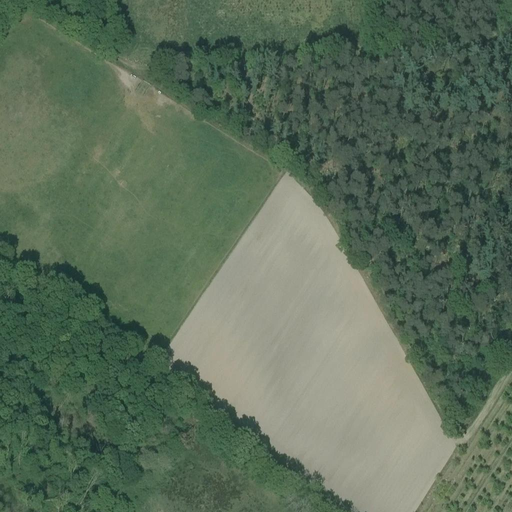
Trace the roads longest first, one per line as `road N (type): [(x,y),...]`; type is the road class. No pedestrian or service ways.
road 1 (track): [(511,54),(136,67),(75,22)]
road 2 (track): [(345,511),(54,276),(15,280),(0,270)]
